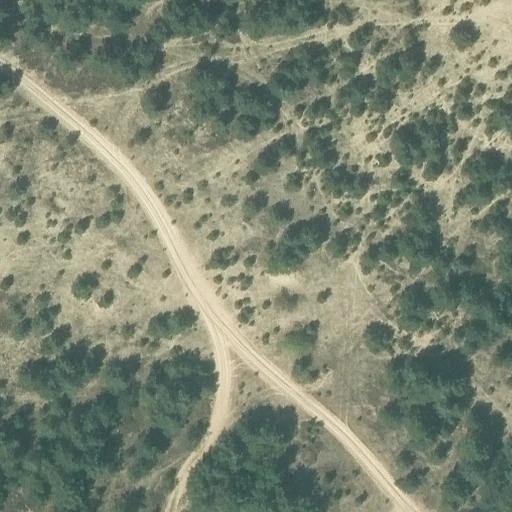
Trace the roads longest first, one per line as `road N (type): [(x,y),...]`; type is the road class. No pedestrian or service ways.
road 1 (track): [(413,511),(339,428),(203,306),(117,164),(0,61)]
road 2 (track): [(170,511),(212,439),(224,396),(225,359),(203,306)]
